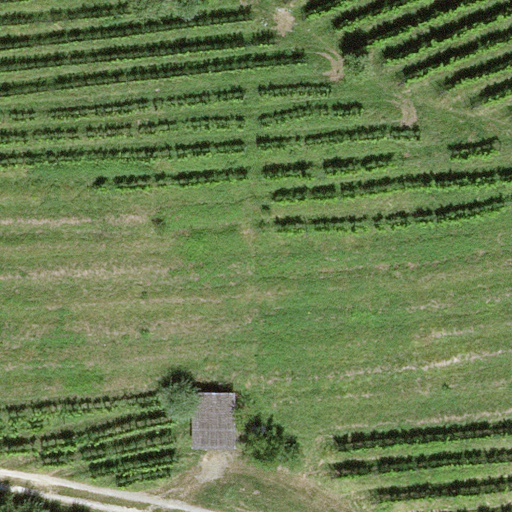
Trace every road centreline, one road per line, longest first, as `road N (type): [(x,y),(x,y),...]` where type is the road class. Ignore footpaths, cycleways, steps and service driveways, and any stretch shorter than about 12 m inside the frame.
road 1 (track): [(240,0),(365,86),(511,136)]
road 2 (track): [(0,484),(153,511)]
